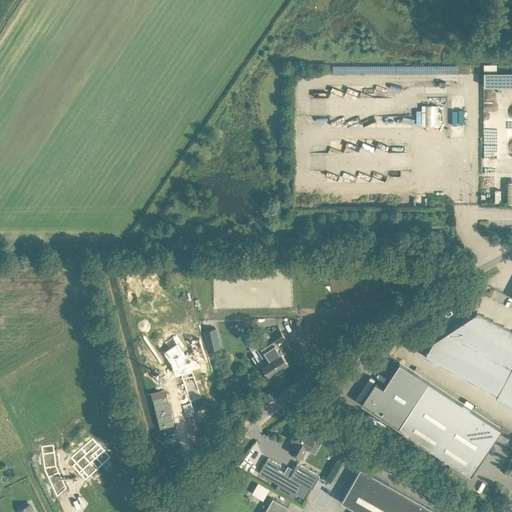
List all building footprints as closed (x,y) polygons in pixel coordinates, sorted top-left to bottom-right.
[(511,83),(511,70),(494,70),(494,63),(480,63),(480,84),(511,83)] [(422,105),(422,124),(440,125),(440,111),(438,111),(438,105),(422,105)] [(493,189),(492,202),(501,202),(501,189),(493,189)] [(511,329),(477,311),(433,340),(425,356),(497,394),(496,396),(511,404),(511,329)] [(259,352),(265,361),(261,364),(264,368),(269,377),(289,364),(280,351),(279,351),(274,345),(286,337),(280,329),(278,326),(264,335),(262,333),(254,333),(259,341),(258,342),(263,350),(259,352)] [(216,327),(204,330),(208,349),(220,347),(216,327)] [(170,347),(165,350),(173,362),(177,375),(194,369),(191,361),(198,359),(199,361),(208,358),(201,337),(192,340),(196,352),(190,354),(189,351),(187,352),(184,347),(186,345),(178,333),(167,341),(170,347)] [(500,430),(501,429),(399,363),(383,387),(375,381),(361,403),(471,475),(500,430)] [(289,451),(301,458),(307,448),(308,449),(315,437),(298,427),(291,439),(296,442),(294,445),(293,445),(289,451)] [(86,453),(73,465),(81,475),(84,472),(88,477),(110,457),(93,438),(81,448),(86,453)] [(349,447),(354,450),(357,445),(352,442),(349,447)] [(278,469),(280,464),(268,457),(259,473),(278,483),(295,493),(297,494),(303,484),(311,489),(319,475),(298,462),(290,476),(278,469)] [(359,511),(439,511),(360,467),(341,501),(360,511),(359,511)] [(261,499),(268,487),(257,481),(250,493),(261,499)] [(278,483),(276,488),(293,497),(295,493),(278,483)] [(0,511),(4,511),(9,510),(2,495),(0,496),(0,511)] [(264,511),(284,511),(288,506),(273,498),(264,511)]
